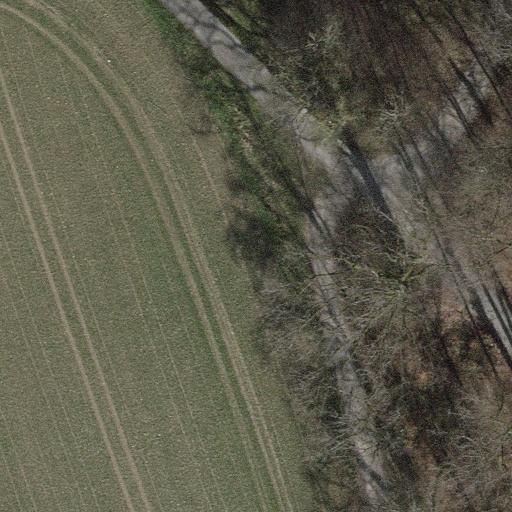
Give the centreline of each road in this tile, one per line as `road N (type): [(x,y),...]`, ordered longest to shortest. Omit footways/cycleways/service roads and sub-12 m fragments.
road 1 (track): [(511,322),(361,175),(320,155),(319,257),(393,511)]
road 2 (track): [(511,0),(449,117),(361,175)]
road 3 (residential): [(320,155),(177,0)]
